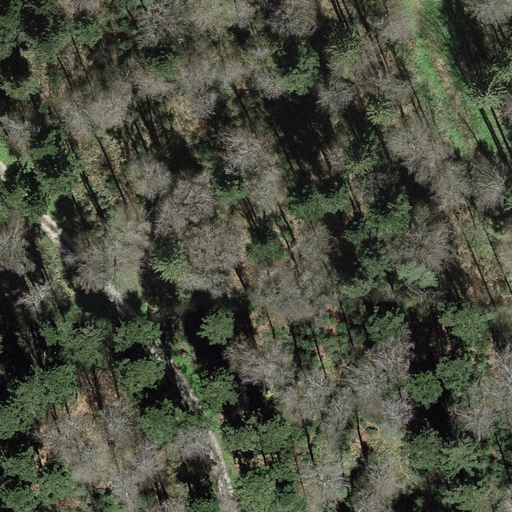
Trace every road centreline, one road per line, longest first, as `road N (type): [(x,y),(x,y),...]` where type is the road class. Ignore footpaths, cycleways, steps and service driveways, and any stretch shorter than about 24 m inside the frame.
road 1 (track): [(230,511),(174,374),(0,165)]
road 2 (track): [(412,0),(511,248)]
